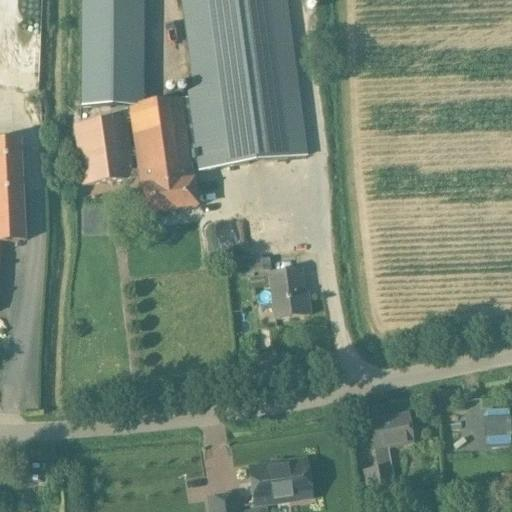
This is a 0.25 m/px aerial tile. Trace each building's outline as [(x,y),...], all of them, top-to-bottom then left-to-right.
[(139,0),(87,0),(86,104),(134,104),(139,0)] [(179,0),(192,89),(297,75),(286,0),(179,0)] [(297,75),(192,89),(192,92),(185,93),(187,100),(180,101),(180,102),(128,109),(137,172),(131,173),(123,121),(74,128),(83,187),(139,180),(140,190),(139,190),(143,217),(197,210),(191,166),(196,166),(198,173),(308,158),(297,75)] [(0,246),(26,245),(21,142),(0,143),(0,246)] [(301,273),(269,277),(268,272),(263,273),(261,259),(248,261),(250,280),(263,279),(264,288),(270,288),(275,321),(310,317),(307,299),(304,300),(301,273)] [(369,422),(374,452),(377,471),(361,473),(367,511),(396,506),(396,504),(407,502),(404,482),(394,483),(388,450),(413,445),(408,415),(369,422)] [(305,462),(250,470),(255,509),(311,501),(305,462)] [(511,476),(501,477),(501,490),(511,489),(511,476)] [(209,511),(238,511),(236,497),(208,501),(209,511)]
